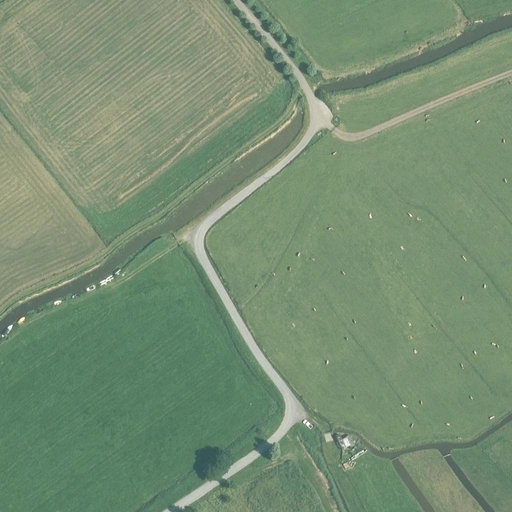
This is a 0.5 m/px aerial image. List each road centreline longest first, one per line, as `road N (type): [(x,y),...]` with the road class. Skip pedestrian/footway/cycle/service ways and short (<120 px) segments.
road 1 (unclassified): [(168,511),(281,432),(290,416),(289,394),(196,245),(200,227),(297,149),(319,116),(301,78),(236,0)]
road 2 (track): [(0,314),(178,201),(285,119),(307,90)]
road 3 (track): [(511,8),(471,18),(379,64),(323,76),(307,90)]
